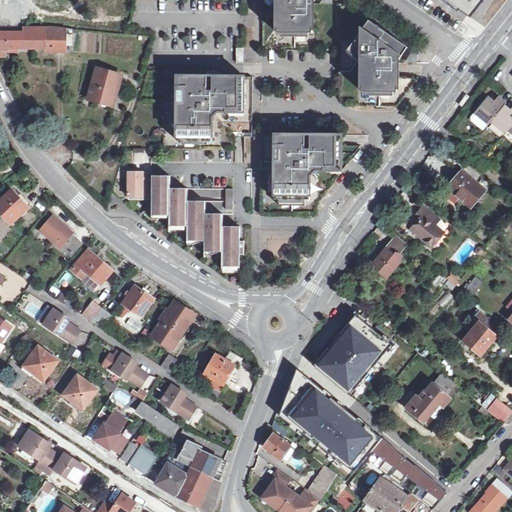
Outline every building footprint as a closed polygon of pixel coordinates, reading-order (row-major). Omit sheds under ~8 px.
[(339,12),(340,3),(314,3),(315,0),(263,0),(263,47),(339,48),(339,12)] [(446,0),(471,17),(484,0),(446,0)] [(339,12),(339,48),(339,98),(340,101),(342,103),(344,105),(347,106),(398,106),(420,77),(398,77),(398,62),(408,47),(345,3),(340,3),(339,12)] [(34,29),(26,28),(24,28),(24,33),(0,32),(0,50),(6,51),(6,48),(47,48),(47,51),(67,51),(67,28),(54,27),(35,27),(34,29)] [(88,99),(101,102),(102,98),(111,100),(113,91),(117,92),(121,76),(97,69),(88,99)] [(253,76),(164,76),(164,148),(236,149),(236,137),(253,137),(253,76)] [(102,98),(101,102),(113,106),(117,92),(113,91),(111,100),(102,98)] [(472,95),(468,92),(461,102),(465,105),(472,95)] [(488,125),(492,121),(504,106),(506,104),(498,97),(493,102),(487,97),(474,113),(488,125)] [(511,107),(509,110),(504,106),(492,121),(505,133),(508,129),(511,124),(511,107)] [(343,135),(262,134),(262,215),(312,215),(314,215),(315,214),(316,213),(317,212),(318,211),(318,210),(318,209),(318,204),(361,146),(343,146),(343,135)] [(149,152),(136,152),(136,161),(149,161),(149,152)] [(469,206),(484,190),(462,171),(448,188),(450,190),(448,192),(457,199),(458,197),(469,206)] [(153,176),(153,172),(129,172),(129,197),(143,197),(143,200),(152,200),(153,176)] [(153,176),(152,200),(152,212),(170,212),(170,222),(188,223),(188,231),(188,237),(205,237),(205,248),(223,248),(223,263),(240,263),(240,255),(245,255),(245,241),(241,241),(241,226),(223,226),(223,214),(206,214),(206,201),(188,201),(188,188),(170,188),(171,176),(153,176)] [(12,190),(0,201),(0,211),(11,224),(31,205),(25,198),(22,201),(12,190)] [(434,226),(438,220),(423,207),(417,214),(421,218),(410,231),(429,247),(441,232),(434,226)] [(53,214),(40,230),(71,257),(82,244),(72,234),(74,232),(53,214)] [(401,260),(399,259),(402,256),(398,253),(405,245),(395,238),(372,265),(387,278),(401,260)] [(89,249),(71,269),(82,278),(87,273),(100,284),(113,270),(89,249)] [(455,285),(460,278),(452,271),(446,278),(455,285)] [(65,287),(73,278),(67,273),(59,282),(65,287)] [(462,291),(469,297),(480,283),(473,278),(462,291)] [(142,287),(141,290),(135,286),(130,293),(127,290),(124,294),(128,296),(122,303),(141,316),(154,299),(147,294),(149,292),(142,287)] [(57,301),(68,306),(72,297),(61,292),(57,301)] [(444,306),(453,296),(448,292),(440,302),(444,306)] [(17,307),(43,321),(50,307),(25,293),(17,307)] [(82,314),(92,321),(102,308),(92,301),(82,314)] [(167,308),(159,319),(161,321),(152,335),(171,348),(195,315),(174,301),(169,309),(167,308)] [(114,317),(102,308),(92,321),(105,329),(114,317)] [(54,309),(44,324),(72,343),(80,331),(66,322),(69,319),(54,309)] [(480,355),(496,336),(487,330),(492,324),(479,312),(474,318),(479,322),(463,340),(480,355)] [(389,341),(359,317),(317,368),(347,393),(352,388),(354,390),(368,373),(366,371),(371,365),(373,367),(388,350),(384,347),(389,341)] [(0,341),(1,342),(12,327),(0,318),(0,341)] [(487,330),(496,336),(499,329),(492,324),(487,330)] [(44,380),(59,360),(38,345),(24,366),(44,380)] [(131,370),(134,365),(136,362),(122,353),(118,359),(111,370),(125,379),(126,378),(140,387),(147,374),(141,370),(138,374),(131,370)] [(111,370),(118,359),(109,354),(102,364),(111,370)] [(178,361),(169,354),(161,365),(171,372),(178,361)] [(228,376),(231,377),(237,366),(216,354),(204,374),(213,379),(211,383),(220,389),(223,385),(228,376)] [(141,370),(134,365),(131,370),(138,374),(141,370)] [(285,398),(279,414),(292,424),(294,422),(300,427),(298,429),(312,440),(314,437),(321,443),(319,445),(355,473),(381,438),(343,406),(340,409),(335,405),(338,402),(301,371),(289,400),(285,398)] [(427,391),(422,397),(420,395),(416,399),(415,398),(407,408),(425,422),(439,406),(443,409),(451,399),(450,398),(460,387),(444,373),(435,384),(434,383),(427,391)] [(83,409),(98,389),(78,374),(63,394),(83,409)] [(103,386),(113,392),(117,386),(107,380),(103,386)] [(180,402),(182,397),(185,393),(171,384),(160,401),(187,419),(196,406),(189,402),(186,406),(180,402)] [(174,423),(150,406),(124,390),(119,398),(137,410),(136,412),(168,433),(174,423)] [(511,409),(497,396),(486,409),(490,411),(503,422),(511,411),(511,409)] [(186,406),(189,402),(182,397),(180,402),(186,406)] [(485,417),(490,411),(486,409),(482,406),(478,411),(485,417)] [(114,411),(110,417),(124,426),(128,420),(114,411)] [(124,426),(110,417),(96,439),(110,448),(111,447),(119,435),(125,426),(124,426)] [(289,433),(273,421),(271,426),(286,437),(289,433)] [(51,443),(35,432),(33,436),(27,432),(18,445),(39,459),(38,461),(53,470),(54,468),(75,483),(84,469),(78,465),(80,461),(65,451),(62,456),(48,446),(51,443)] [(287,461),(296,449),(291,445),(275,433),(267,443),(265,446),(273,452),(271,455),(279,461),(281,457),(287,461)] [(128,440),(119,435),(111,447),(120,453),(128,440)] [(192,467),(212,477),(220,480),(226,462),(200,449),(200,448),(185,441),(180,449),(175,459),(192,467)] [(394,450),(384,441),(375,452),(385,461),(379,468),(389,476),(403,456),(395,449),(394,450)] [(139,448),(130,443),(121,458),(129,463),(139,448)] [(140,446),(139,448),(129,464),(145,474),(156,456),(140,446)] [(172,457),(175,459),(180,449),(178,447),(172,457)] [(415,465),(403,456),(389,476),(400,484),(406,476),(417,484),(425,474),(414,466),(415,465)] [(156,483),(177,495),(187,475),(167,463),(156,483)] [(317,498),(318,498),(336,474),(325,465),(307,490),(317,498)] [(192,467),(187,475),(177,495),(194,504),(194,507),(201,511),(202,501),(201,501),(203,498),(202,498),(212,477),(192,467)] [(307,490),(305,489),(300,497),(285,485),(290,478),(278,469),(271,478),(274,480),(270,487),(265,493),(271,497),(267,502),(280,511),(279,511),(307,511),(317,498),(307,490)] [(435,483),(425,474),(417,484),(428,492),(421,500),(434,509),(447,492),(436,482),(435,483)] [(430,511),(432,511),(382,475),(366,499),(383,511),(399,511),(402,508),(408,511),(430,511)] [(202,501),(201,511),(203,511),(212,511),(216,504),(223,482),(220,480),(212,477),(202,498),(203,498),(201,501),(202,501)] [(45,495),(53,484),(46,480),(38,490),(45,495)] [(492,485),(486,491),(487,492),(470,511),(493,511),(506,498),(492,485)] [(344,490),(336,502),(347,510),(356,498),(344,490)] [(106,500),(97,511),(110,511),(111,511),(129,511),(136,502),(123,494),(115,506),(106,500)]
